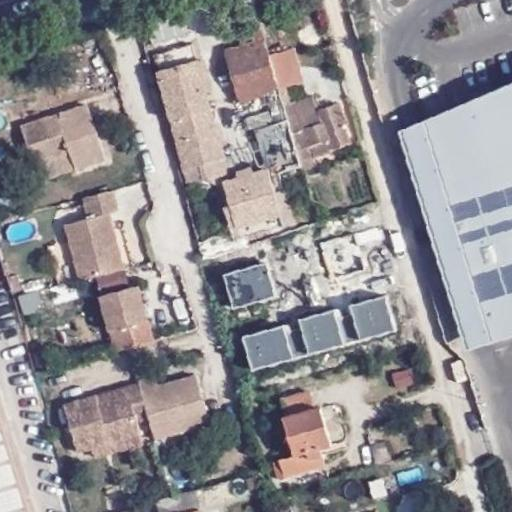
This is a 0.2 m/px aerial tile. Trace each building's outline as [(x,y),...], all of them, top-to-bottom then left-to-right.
[(271,56),(267,43),(230,55),(244,102),(271,94),(281,127),(277,129),(290,174),(305,169),(300,152),(286,107),(281,90),(271,56)] [(156,58),(162,76),(194,66),(188,48),(156,58)] [(296,49),(290,51),(295,70),(302,68),(296,49)] [(290,51),(271,56),(281,90),(305,83),(302,68),(295,70),(290,51)] [(194,66),(162,76),(190,173),(207,168),(227,162),(212,112),(214,112),(200,64),(194,66)] [(511,76),(487,88),(415,124),(483,344),(511,335),(511,76)] [(299,103),(286,107),(300,152),(315,147),(334,141),(337,151),(354,145),(350,131),(351,129),(345,106),(324,112),(321,100),(301,106),(299,103)] [(49,127),(48,123),(22,131),(34,170),(70,157),(76,175),(106,164),(87,109),(57,119),(58,124),(49,127)] [(57,119),(48,123),(49,127),(58,124),(57,119)] [(317,157),(337,151),(334,141),(315,147),(315,150),(317,157)] [(207,168),(190,173),(193,186),(210,181),(207,168)] [(289,229),(272,173),(228,187),(245,243),(289,229)] [(118,215),(113,195),(84,203),(89,222),(66,228),(80,284),(125,273),(111,217),(118,215)] [(259,282),(294,272),(289,257),(255,267),(259,282)] [(17,279),(9,281),(13,296),(22,294),(17,279)] [(0,283),(0,300),(13,296),(9,281),(0,283)] [(100,300),(115,355),(156,344),(140,289),(100,300)] [(156,381),(140,385),(63,406),(77,458),(93,454),(95,462),(143,449),(137,427),(150,423),(155,443),(210,428),(198,380),(158,390),(156,381)] [(281,480),(327,464),(322,447),(334,443),(323,407),(316,409),(311,391),(281,401),(287,418),(283,419),(295,456),(276,463),(281,480)] [(0,511),(31,511),(0,411),(0,511)] [(375,463),(390,457),(383,440),(368,445),(375,463)] [(204,511),(198,491),(161,503),(163,511),(204,511)]
